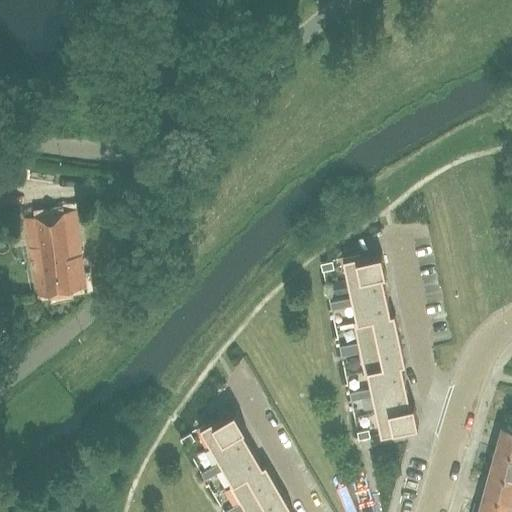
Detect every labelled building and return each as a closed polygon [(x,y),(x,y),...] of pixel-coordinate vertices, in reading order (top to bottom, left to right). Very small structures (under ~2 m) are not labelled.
[(39,294),(86,287),(76,209),(24,217),(39,294)] [(344,258),(348,279),(386,271),(382,252),(370,255),(369,252),(344,258)] [(321,263),(323,271),(335,268),(333,260),(321,263)] [(387,272),(386,271),(348,279),(352,297),(330,302),(331,305),(387,293),(383,273),(387,272)] [(354,322),(395,314),(395,313),(391,313),(387,293),(331,305),(332,309),(354,304),(357,321),(354,321),(354,322)] [(401,338),(395,314),(354,322),(358,342),(340,346),(341,351),(401,338)] [(360,352),(364,371),(406,362),(401,338),(341,351),(342,356),(360,352)] [(406,363),(406,362),(364,371),(365,372),(368,371),(372,387),(350,392),(351,396),(407,384),(402,364),(406,363)] [(377,412),(415,404),(415,403),(411,404),(407,384),(351,396),(352,400),(373,395),(377,412)] [(419,423),(415,404),(377,412),(382,434),(407,429),(407,426),(419,423)] [(201,427),(212,446),(245,427),(236,410),(225,416),(224,414),(201,427)] [(496,449),(511,453),(511,427),(503,425),(496,449)] [(245,427),(212,446),(221,461),(201,472),(203,476),(253,447),(243,429),(246,427),(245,427)] [(357,431),(359,439),(371,436),(369,429),(357,431)] [(181,438),(185,445),(195,439),(191,432),(181,438)] [(230,484),(231,485),(267,464),(267,463),(263,465),(253,447),(203,476),(205,479),(225,468),(233,482),(230,484)] [(511,453),(496,449),(490,472),(511,478),(511,453)] [(233,511),(280,485),(267,464),(231,485),(240,502),(224,511),(233,511)] [(511,501),(511,478),(490,472),(484,495),(511,503),(511,501)] [(283,511),(292,507),(280,485),(233,511),(243,511),(245,511),(246,511),(283,511)] [(479,511),(509,511),(511,503),(484,495),(479,511)]
